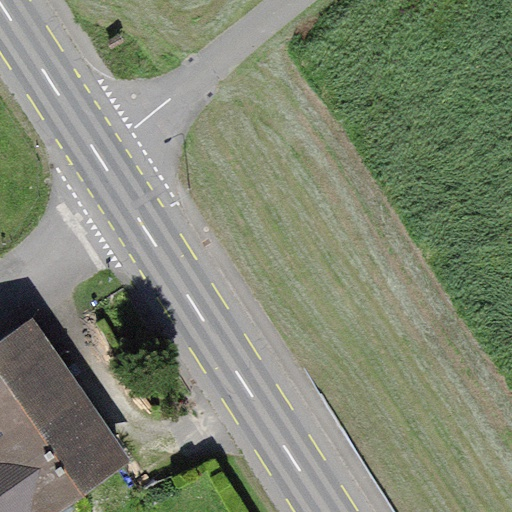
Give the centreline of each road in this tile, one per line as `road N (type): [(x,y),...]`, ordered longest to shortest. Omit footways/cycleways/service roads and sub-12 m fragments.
road 1 (primary): [(329,511),(1,0)]
road 2 (track): [(102,158),(299,0)]
road 3 (track): [(0,295),(134,208)]
